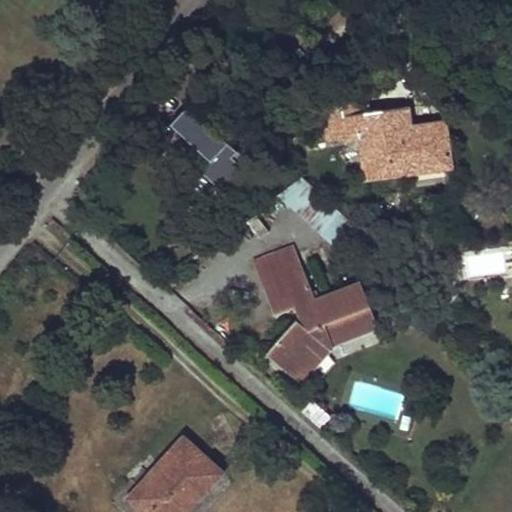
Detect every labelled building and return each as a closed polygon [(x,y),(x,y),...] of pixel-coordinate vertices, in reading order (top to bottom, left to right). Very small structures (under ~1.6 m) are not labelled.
[(222,132),(181,97),(165,117),(206,151),(197,162),(210,174),(227,153),(214,141),(222,132)] [(325,125),(314,127),(316,141),(361,135),(366,177),(451,166),(445,122),(410,126),(407,105),(367,111),(366,101),(322,106),(325,125)] [(231,212),(244,235),(305,201),(292,178),(231,212)] [(296,321),(268,353),(295,378),(324,346),(377,326),(361,285),(316,302),(296,250),(255,266),(275,315),(299,305),(306,322),(300,324),(296,321)] [(150,475),(153,478),(132,501),(145,511),(185,511),(222,472),(183,437),(150,475)] [(433,463),(441,472),(451,464),(442,455),(433,463)] [(129,498),(132,501),(153,478),(150,475),(129,498)]
